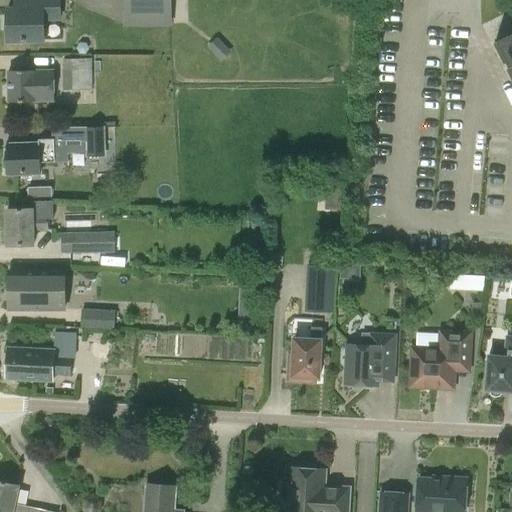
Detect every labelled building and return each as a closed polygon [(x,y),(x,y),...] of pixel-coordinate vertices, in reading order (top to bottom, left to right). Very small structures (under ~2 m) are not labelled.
[(30,0),(30,7),(8,8),(9,41),(45,41),(44,17),(59,17),(58,0),(30,0)] [(124,0),(125,12),(172,11),(172,0),(124,0)] [(511,33),(494,42),(505,63),(507,63),(509,67),(507,68),(511,78),(511,33)] [(63,89),(92,89),(92,58),(63,58),(63,89)] [(10,101),(36,101),(55,101),(54,70),(35,70),(9,71),(10,101)] [(38,138),(38,145),(6,146),(7,156),(3,159),(3,167),(7,170),(7,173),(42,172),(42,161),(68,160),(67,151),(90,150),(90,156),(104,156),(103,126),(55,127),(55,138),(38,138)] [(28,187),(28,199),(52,198),(52,186),(28,187)] [(328,186),(326,208),(342,210),(344,187),(328,186)] [(35,245),(35,231),(49,231),(48,219),(53,219),(53,201),(31,201),(31,209),(8,209),(8,245),(35,245)] [(61,236),(61,253),(107,253),(107,233),(92,233),(92,221),(65,221),(65,236),(61,236)] [(305,308),(335,309),(336,263),(306,263),(305,308)] [(10,309),(65,309),(64,271),(10,271),(10,309)] [(453,287),(485,288),(485,279),(453,279),(453,287)] [(114,330),(115,311),(81,309),(80,328),(114,330)] [(169,325),(167,309),(150,312),(152,327),(169,325)] [(290,353),(288,381),(316,382),(316,378),(320,378),(322,328),(312,327),(311,339),(295,338),(294,353),(290,353)] [(54,380),(54,374),(71,375),(72,358),(75,358),(76,333),(55,332),(54,350),(9,348),(8,378),(54,380)] [(441,332),(440,350),(413,348),(412,365),(416,366),(415,383),(435,384),(435,388),(454,389),(455,361),(469,362),(470,333),(441,332)] [(343,352),(342,363),(347,368),(346,383),(362,384),(365,389),(371,389),(373,385),(378,385),(378,381),(393,382),(394,366),(395,336),(371,335),(362,334),(361,346),(348,346),(348,348),(343,352)] [(489,355),(486,390),(490,390),(492,394),(496,396),(500,395),(503,391),(511,392),(511,337),(507,337),(505,357),(489,355)] [(287,471),(287,479),(289,482),(287,511),(348,511),(350,494),(324,493),(318,486),(319,470),(304,469),(301,466),(293,465),(287,471)] [(463,511),(466,478),(441,476),(441,480),(419,479),(417,511),(416,511),(463,511)] [(51,511),(39,510),(15,504),(19,486),(0,481),(0,511),(51,511)] [(147,484),(145,511),(175,511),(177,487),(147,484)] [(379,490),(378,511),(409,511),(410,492),(379,490)]
